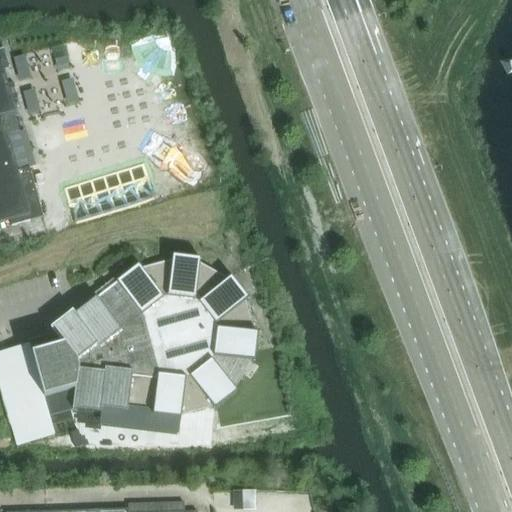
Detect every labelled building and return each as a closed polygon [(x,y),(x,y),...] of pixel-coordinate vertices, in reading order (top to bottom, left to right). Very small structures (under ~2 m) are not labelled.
[(0,223),(10,221),(11,227),(43,218),(29,168),(17,172),(7,136),(19,132),(12,107),(9,97),(9,96),(6,85),(2,71),(8,70),(3,50),(0,51),(0,223)] [(13,83),(6,85),(9,96),(16,94),(13,83)] [(16,95),(9,97),(12,107),(19,105),(16,95)] [(96,299),(75,315),(72,312),(50,329),(54,334),(29,341),(44,397),(75,389),(73,411),(100,414),(101,410),(127,413),(128,409),(153,412),(153,416),(180,419),(181,415),(212,407),(215,410),(237,393),(234,390),(250,361),(254,362),(258,334),(254,334),(245,302),(248,300),(231,278),(228,281),(200,264),(200,261),(173,257),(172,261),(141,270),(138,266),(116,283),(96,300),(96,299)] [(250,380),(258,367),(252,363),(243,375),(250,380)]
